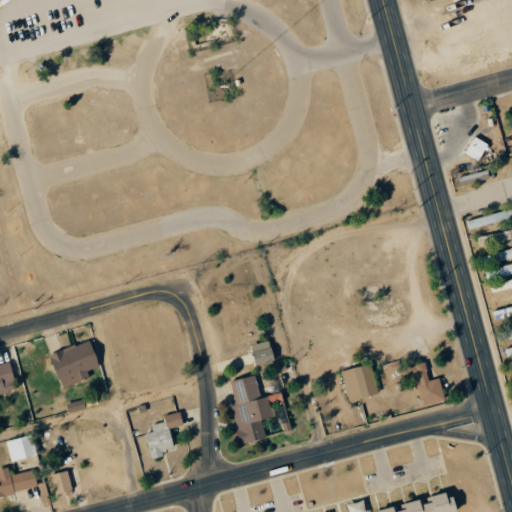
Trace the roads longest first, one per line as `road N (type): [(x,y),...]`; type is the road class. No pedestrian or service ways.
road 1 (residential): [(362,106),(331,0),(64,5),(21,20),(4,41),(5,78),(44,220),(55,239),(75,247),(212,220),(265,230),(347,204),(371,154),(362,106)]
road 2 (secondary): [(388,0),(511,462)]
road 3 (residential): [(301,82),(295,58),(274,32),(218,12),(165,37),(150,65),(148,101),(176,150),(229,164),(277,145),(294,120),(301,82)]
road 4 (residential): [(498,409),(120,511)]
road 5 (residential): [(192,319),(173,299),(146,297),(0,336)]
road 6 (residential): [(192,319),(208,376),(206,511)]
